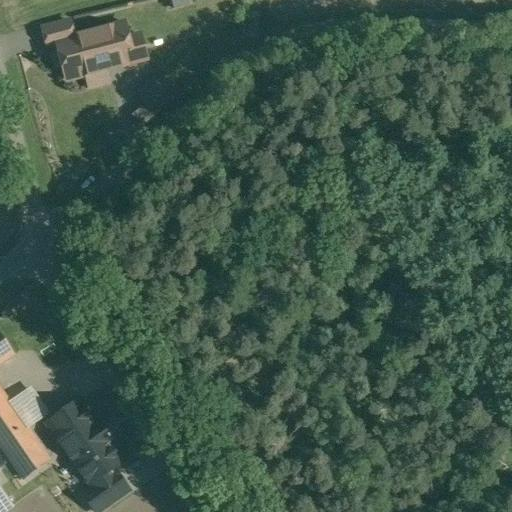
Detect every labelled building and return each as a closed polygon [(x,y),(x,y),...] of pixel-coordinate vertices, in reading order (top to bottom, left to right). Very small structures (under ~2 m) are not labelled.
[(166,0),(167,8),(181,7),(180,0),(166,0)] [(46,49),(56,47),(55,43),(76,38),(72,21),(41,28),(46,49)] [(76,38),(55,43),(56,47),(66,84),(84,79),(109,73),(138,65),(130,36),(127,24),(76,38)] [(141,33),(130,36),(138,65),(149,62),(141,33)] [(109,73),(84,79),(87,92),(112,85),(109,73)] [(161,74),(138,92),(148,105),(132,117),(140,127),(179,97),(161,74)] [(0,445),(25,482),(37,473),(52,463),(0,387),(0,367),(15,357),(13,354),(6,343),(0,335),(0,445)] [(80,402),(47,427),(93,490),(83,497),(93,511),(105,511),(130,494),(115,474),(127,465),(80,402)] [(0,511),(15,511),(15,510),(0,488),(0,511)]
